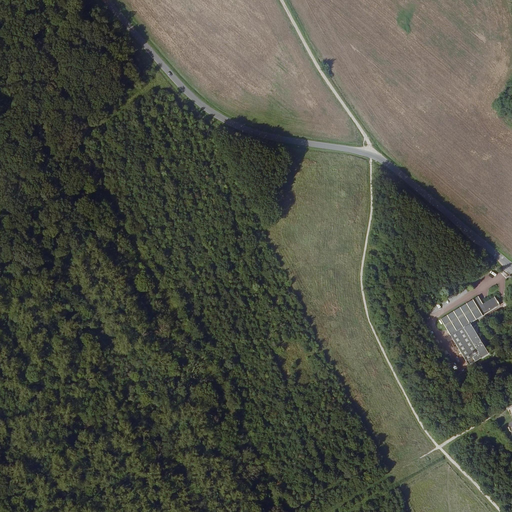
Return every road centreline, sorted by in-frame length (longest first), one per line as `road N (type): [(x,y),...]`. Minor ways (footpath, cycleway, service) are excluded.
road 1 (track): [(501,511),(427,432),(369,320),(361,282),(372,208),(369,145),(281,0)]
road 2 (unclassified): [(106,0),(190,96),(269,137),(385,161),(511,267)]
road 3 (track): [(327,511),(511,403)]
